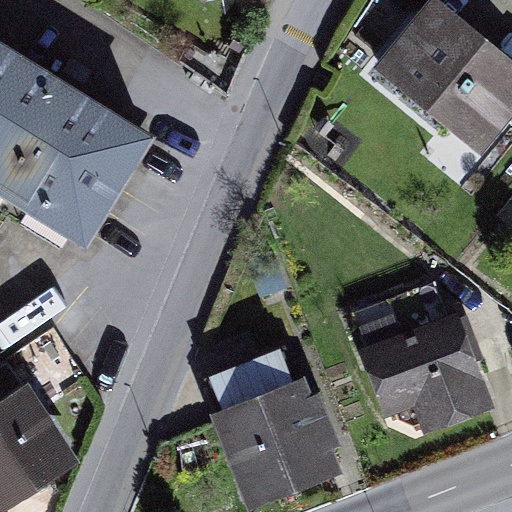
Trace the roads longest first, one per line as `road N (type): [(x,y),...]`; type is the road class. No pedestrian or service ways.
road 1 (residential): [(100,511),(284,63),(318,0)]
road 2 (residential): [(389,511),(511,465)]
